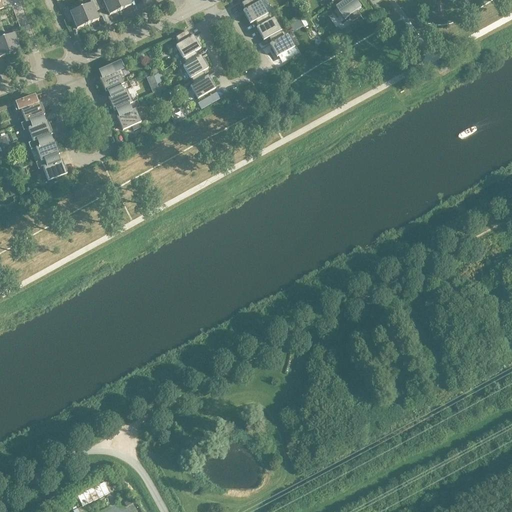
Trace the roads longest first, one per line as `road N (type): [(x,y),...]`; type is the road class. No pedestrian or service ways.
road 1 (unknown): [(511,368),(311,475),(262,511)]
road 2 (unclassified): [(163,511),(137,465),(115,451),(87,449),(0,497)]
road 3 (residential): [(66,85),(93,94),(104,112),(105,150),(85,161),(75,152),(59,101)]
road 4 (residential): [(216,14),(250,39),(258,68),(231,81),(210,43),(210,25)]
road 5 (residential): [(186,10),(74,61)]
